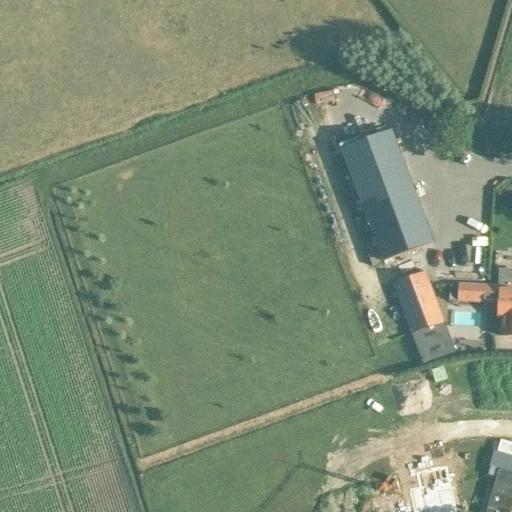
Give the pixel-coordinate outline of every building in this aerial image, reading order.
[(392,131),(341,149),(383,262),(434,243),(392,131)] [(460,285),(459,301),(499,303),(498,317),(500,317),(499,335),(511,335),(511,270),(501,270),(500,287),(460,285)] [(395,285),(413,333),(443,322),(425,274),(395,285)] [(421,343),(427,360),(443,355),(437,338),(421,343)] [(411,439),(333,456),(340,485),(407,471),(414,501),(422,499),(419,484),(415,469),(418,468),(411,439)] [(496,477),(486,511),(510,511),(511,508),(511,443),(501,440),(498,452),(497,451),(489,475),(496,477)] [(414,501),(412,501),(414,511),(456,511),(452,494),(449,478),(419,484),(422,499),(414,501)]
